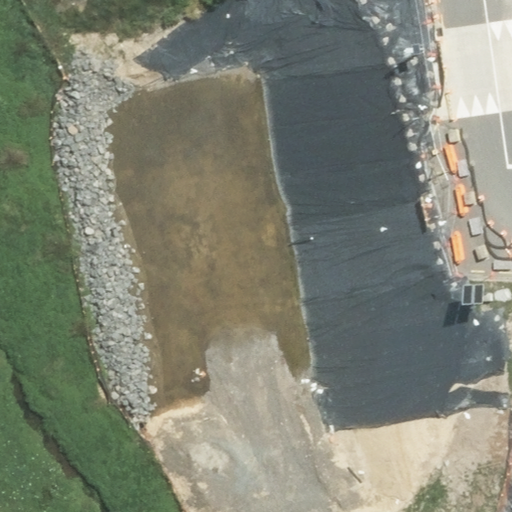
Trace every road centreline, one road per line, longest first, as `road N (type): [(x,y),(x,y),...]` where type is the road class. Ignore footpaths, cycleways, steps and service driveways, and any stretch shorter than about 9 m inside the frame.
road 1 (unknown): [(0,307),(510,204)]
road 2 (residential): [(510,204),(482,0)]
